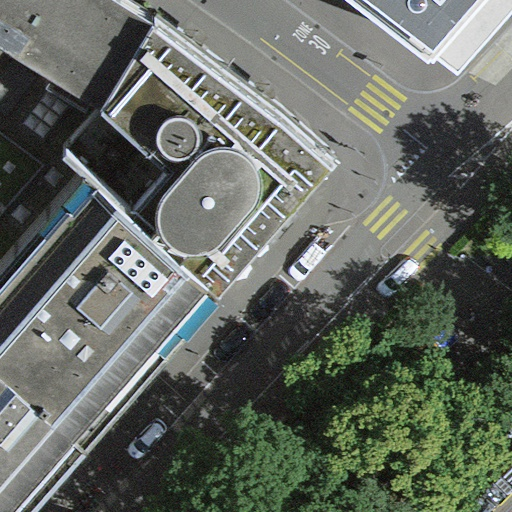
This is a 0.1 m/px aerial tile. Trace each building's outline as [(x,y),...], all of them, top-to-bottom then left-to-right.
[(0,0),(0,135),(40,165),(58,145),(149,16),(123,0),(0,0)] [(511,0),(367,0),(423,42),(448,62),(458,70),(511,8),(511,0)] [(211,284),(213,283),(215,285),(246,250),(328,156),(200,56),(149,16),(58,145),(211,284)] [(0,210),(40,165),(0,135),(0,210)] [(0,210),(0,365),(82,439),(123,391),(213,288),(214,286),(211,284),(58,145),(40,165),(0,210)] [(0,511),(15,511),(82,439),(0,365),(0,511)]
